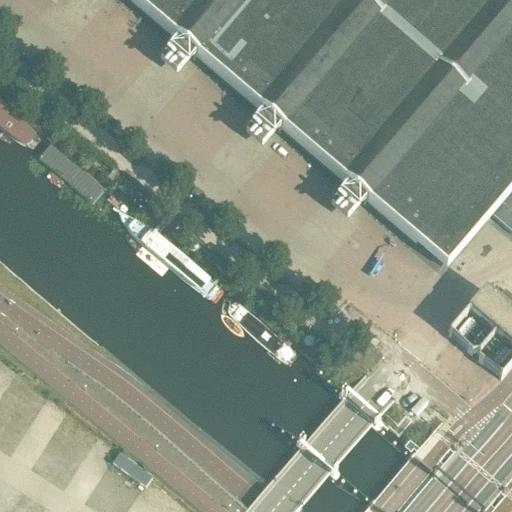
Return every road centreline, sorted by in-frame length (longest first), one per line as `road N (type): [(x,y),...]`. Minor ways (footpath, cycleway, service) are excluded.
road 1 (unclassified): [(402,363),(363,329),(327,330),(0,56)]
road 2 (unclassified): [(272,511),(402,363)]
